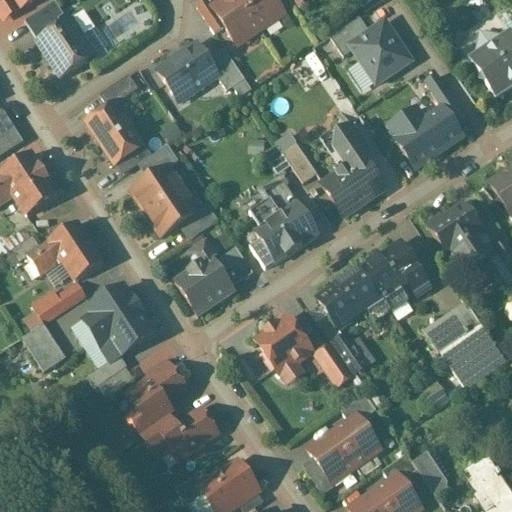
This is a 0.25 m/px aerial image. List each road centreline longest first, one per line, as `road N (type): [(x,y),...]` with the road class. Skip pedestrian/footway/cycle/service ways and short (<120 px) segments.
road 1 (residential): [(484,142),(192,346)]
road 2 (residential): [(192,346),(45,121)]
road 3 (residential): [(310,511),(192,346)]
road 4 (residential): [(45,121),(175,41),(182,0)]
road 5 (residential): [(484,142),(394,0)]
